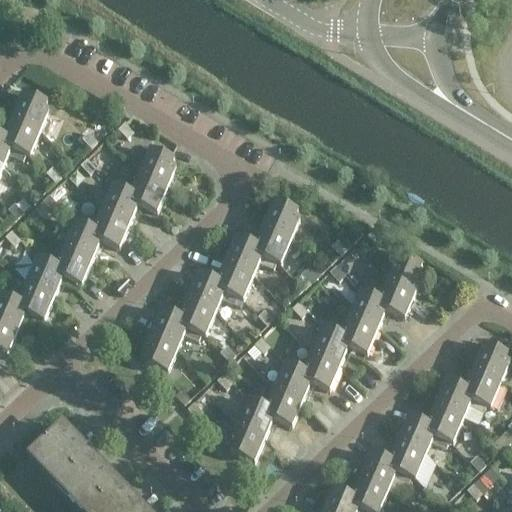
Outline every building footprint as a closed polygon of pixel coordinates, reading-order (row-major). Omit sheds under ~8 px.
[(22,97),(12,123),(41,135),(49,116),(44,114),(47,107),(22,97)] [(11,153),(24,159),(30,161),(41,135),(12,123),(4,141),(3,145),(12,149),(11,153)] [(125,126),(119,132),(128,142),(134,135),(125,126)] [(88,136),(82,142),(91,152),(98,145),(88,136)] [(3,145),(4,141),(0,139),(0,169),(3,171),(8,160),(21,165),(24,159),(11,153),(12,149),(3,145)] [(107,164),(121,172),(136,147),(122,139),(107,164)] [(150,154),(140,177),(169,190),(177,172),(172,170),(175,164),(150,154)] [(87,163),(81,169),(90,178),(96,172),(87,163)] [(53,171),(46,177),(55,186),(62,180),(53,171)] [(142,204),(139,210),(157,218),(169,190),(140,177),(135,190),(123,184),(121,188),(116,188),(115,191),(131,198),(131,199),(142,204)] [(131,198),(115,191),(113,191),(103,214),(132,226),(139,210),(142,204),(131,199),(131,198)] [(49,199),(43,205),(52,215),(59,209),(49,199)] [(263,232),(291,245),(301,224),(295,221),(298,216),(274,205),(263,232)] [(24,215),(15,206),(8,212),(17,222),(24,215)] [(104,241),(102,246),(120,254),(132,226),(103,214),(97,228),(83,221),(80,229),(94,235),(93,236),(104,241)] [(94,235),(80,229),(75,227),(65,250),(94,263),(102,246),(104,241),(93,236),(94,235)] [(262,261),(275,267),(281,269),(291,245),(263,232),(258,242),(244,236),(241,243),(255,249),(253,253),(264,257),(262,261)] [(385,242),(377,232),(370,238),(379,248),(385,242)] [(12,235),(5,241),(14,251),(21,245),(12,235)] [(255,249),(241,243),(236,241),(225,267),(254,279),(259,268),(272,273),(275,267),(262,261),(264,257),(253,253),(255,249)] [(332,248),(341,258),(348,252),(339,242),(332,248)] [(66,278),(64,282),(83,290),(94,263),(65,250),(59,264),(59,263),(45,257),(42,264),(56,270),(55,273),(66,278)] [(388,282),(418,295),(425,277),(420,275),(423,269),(398,259),(388,282)] [(56,270),(42,264),(38,262),(27,287),(57,300),(64,282),(66,278),(55,273),(56,270)] [(225,297),(237,303),(243,305),(254,279),(225,267),(217,285),(216,288),(226,293),(225,297)] [(331,275),(340,286),(347,279),(338,269),(331,275)] [(216,288),(217,285),(199,277),(187,303),(216,316),(221,304),(235,309),(237,303),(225,297),(226,293),(216,288)] [(295,283),(304,293),(311,287),(302,277),(295,283)] [(388,309),(386,314),(406,323),(418,295),(388,282),(382,296),(368,290),(365,297),(379,303),(378,305),(388,309)] [(28,314),(26,318),(45,327),(57,300),(27,287),(22,299),(7,293),(4,300),(19,307),(17,310),(28,314)] [(379,303),(365,297),(360,295),(350,319),(379,332),(386,314),(388,309),(378,305),(379,303)] [(19,307),(4,300),(0,298),(0,328),(18,336),(26,318),(28,314),(17,310),(19,307)] [(186,333),(199,339),(205,341),(216,316),(187,303),(179,321),(178,325),(188,329),(186,333)] [(293,312),(302,322),(309,316),(300,305),(293,312)] [(178,325),(179,321),(160,313),(150,339),(178,351),(183,340),(197,346),(199,339),(186,333),(188,329),(178,325)] [(257,319),(266,330),(273,323),(264,313),(257,319)] [(350,346),(348,351),(367,359),(379,332),(350,319),(344,333),(330,326),(327,334),(341,339),(340,342),(350,346)] [(0,359),(7,362),(18,336),(0,328),(0,359)] [(341,339),(327,334),(322,332),(311,356),(340,369),(348,351),(350,346),(340,342),(341,339)] [(178,351),(150,339),(141,358),(146,360),(143,367),(168,377),(178,351)] [(254,348),(264,358),(271,352),(262,342),(254,348)] [(473,371),(501,383),(509,366),(505,364),(507,358),(482,347),(473,371)] [(219,355),(228,366),(236,359),(226,349),(219,355)] [(312,383),(310,386),(329,394),(340,369),(311,356),(306,368),(292,362),(289,369),(303,375),(302,379),(312,383)] [(303,375),(289,369),(284,368),(273,394),(302,406),(310,386),(312,383),(302,379),(303,375)] [(471,403),(484,409),(490,411),(501,383),(473,371),(464,391),(463,393),(473,397),(471,403)] [(216,384),(225,394),(232,388),(223,378),(216,384)] [(463,393),(464,391),(445,383),(435,408),(463,420),(468,410),(481,415),(484,409),(471,403),(473,397),(463,393)] [(180,393),(174,399),(183,409),(189,403),(180,393)] [(274,421),(273,423),(292,430),(302,406),(273,394),(269,405),(255,399),(252,406),(266,412),(264,417),(274,421)] [(266,412),(252,406),(246,403),(235,431),(264,444),(273,423),(274,421),(264,417),(266,412)] [(202,416),(193,406),(187,412),(196,422),(202,416)] [(433,439),(446,445),(452,447),(463,420),(435,408),(427,427),(425,431),(435,435),(433,439)] [(425,431),(427,427),(408,419),(397,445),(426,457),(430,447),(443,452),(446,445),(433,439),(435,435),(425,431)] [(138,511),(60,430),(31,458),(82,511),(138,511)] [(264,444),(235,431),(227,449),(231,450),(229,456),(254,467),(264,444)] [(396,474),(409,480),(415,483),(426,457),(397,445),(389,463),(387,468),(397,472),(396,474)] [(387,468),(389,463),(370,455),(359,482),(387,494),(393,482),(406,487),(409,480),(396,474),(397,472),(387,468)] [(470,465),(479,475),(486,469),(477,459),(470,465)] [(358,511),(360,511),(379,511),(387,494),(359,482),(351,500),(349,505),(359,509),(358,511)] [(467,494),(476,504),(483,497),(474,487),(467,494)] [(349,505),(351,500),(332,491),(323,511),(360,511),(358,511),(359,509),(349,505)] [(432,501),(441,511),(448,505),(439,495),(432,501)]
